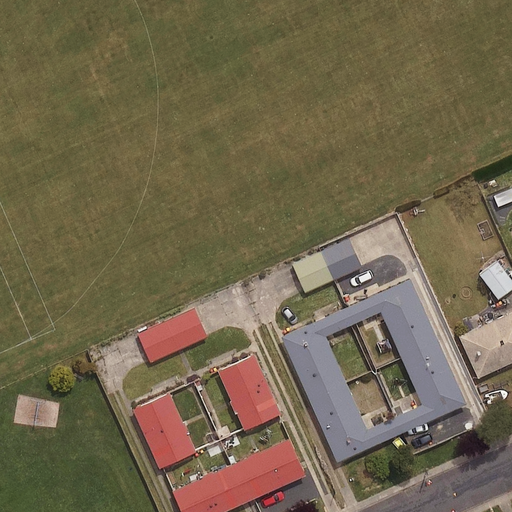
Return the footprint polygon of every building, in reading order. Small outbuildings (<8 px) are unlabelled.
[(361,261),(348,234),(293,260),(305,287),(361,261)] [(511,282),(511,277),(496,256),(479,269),(497,294),(511,282)] [(465,397),(409,272),(280,330),(336,455),(465,397)] [(206,333),(194,305),(138,329),(151,358),(206,333)] [(511,355),(511,305),(459,329),(477,371),(511,355)] [(279,407),(252,348),(217,364),(244,423),(279,407)] [(195,446),(168,386),(132,402),(159,462),(195,446)] [(234,440),(226,422),(205,431),(213,449),(234,440)] [(206,511),(303,468),(287,432),(172,484),(185,511),(206,511)]
